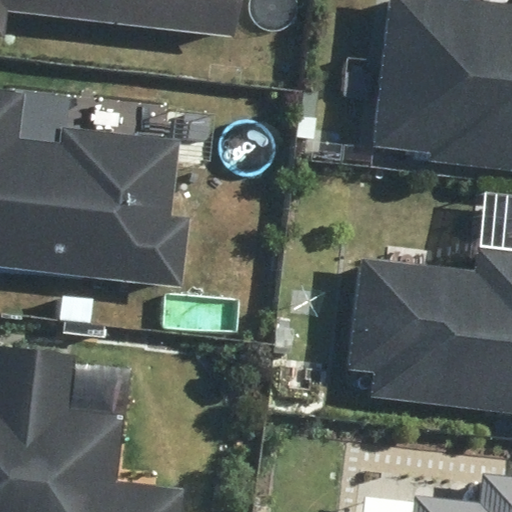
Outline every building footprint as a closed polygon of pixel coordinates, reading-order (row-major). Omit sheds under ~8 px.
[(0,0),(0,17),(221,42),(225,0),(0,0)] [(416,167),(511,177),(511,11),(406,0),(378,0),(362,153),(417,159),(416,167)] [(0,273),(171,294),(179,223),(159,221),(168,144),(54,131),(52,148),(10,143),(15,101),(0,98),(0,273)] [(360,378),(358,403),(511,420),(511,257),(465,253),(462,275),(349,263),(336,376),(360,378)] [(0,511),(171,511),(174,492),(106,484),(114,418),(60,412),(67,360),(0,351),(0,511)] [(511,511),(511,481),(470,477),(466,508),(402,500),(400,511),(511,511)]
